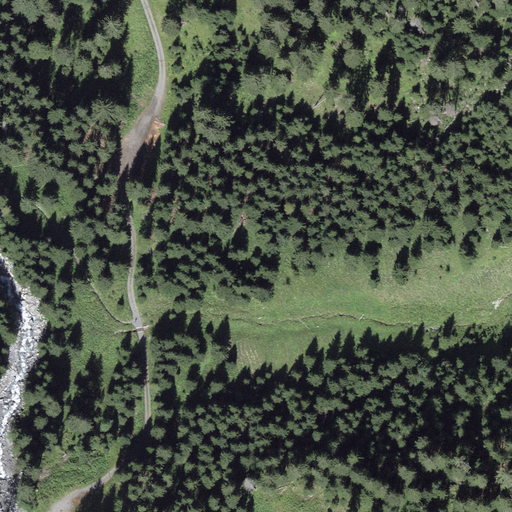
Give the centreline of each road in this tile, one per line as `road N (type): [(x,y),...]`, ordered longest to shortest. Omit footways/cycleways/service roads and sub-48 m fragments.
road 1 (track): [(143,0),(163,79),(119,183),(138,323)]
road 2 (track): [(60,511),(125,462),(144,436),(138,323)]
